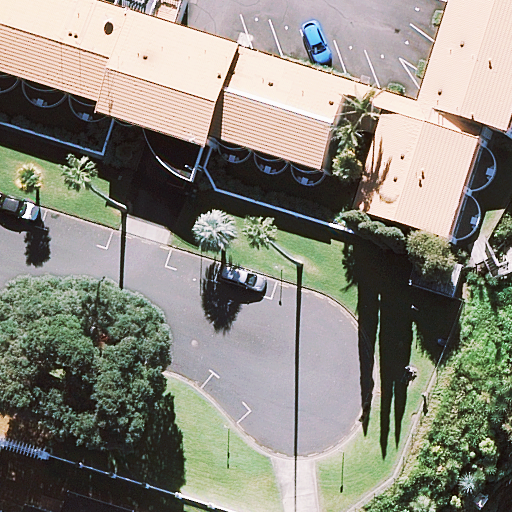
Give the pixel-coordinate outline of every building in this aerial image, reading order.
[(202,36),(82,0),(0,0),(0,70),(122,109),(119,119),(158,131),(174,136),(220,150),(229,153),(232,143),(339,176),(355,126),(367,88),(202,36)] [(511,0),(462,0),(430,107),(497,127),(511,131),(511,0)] [(497,127),(430,107),(367,88),(355,126),(387,136),(364,210),(463,240),(497,127)] [(208,186),(220,150),(158,131),(166,149),(175,162),(186,173),(196,181),(208,186)] [(62,511),(27,502),(24,511),(62,511)]
